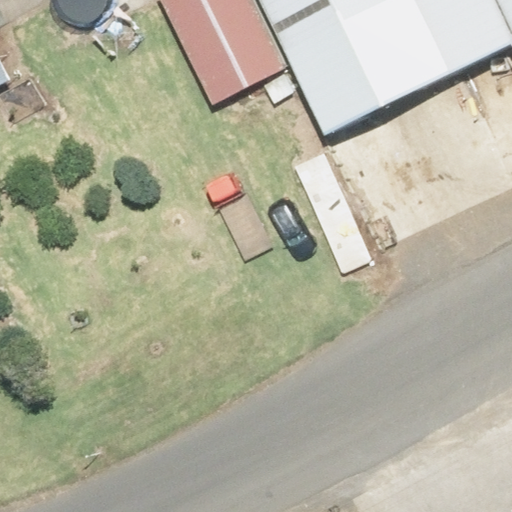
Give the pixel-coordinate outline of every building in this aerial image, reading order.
[(167,0),(219,106),(294,69),(259,0),(167,0)] [(511,0),(271,0),(298,54),(410,0),(413,0),(453,79),(511,50),(511,0)] [(0,89),(18,80),(0,45),(0,89)] [(312,81),(365,190),(381,183),(327,74),(312,81)] [(300,81),(275,95),(280,106),(307,93),(300,81)]
